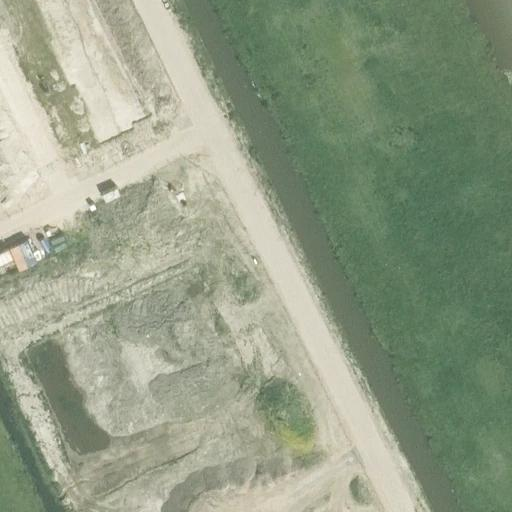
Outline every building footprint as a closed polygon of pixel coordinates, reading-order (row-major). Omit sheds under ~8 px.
[(81,0),(52,0),(39,7),(48,26),(86,8),(85,7),(81,0)] [(86,8),(48,26),(57,45),(53,47),(59,59),(88,45),(83,35),(97,28),(87,6),(85,7),(86,8)] [(18,32),(5,39),(8,46),(21,39),(18,32)] [(21,39),(8,46),(11,53),(25,46),(21,39)] [(94,57),(65,71),(71,83),(75,81),(86,105),(124,86),(121,80),(122,79),(113,61),(99,68),(94,57)] [(124,86),(86,105),(98,128),(93,130),(99,142),(128,128),(123,117),(137,110),(129,93),(127,93),(124,86)] [(56,111),(43,117),(46,124),(59,118),(56,111)] [(59,118),(46,124),(49,131),(63,125),(59,118)] [(9,120),(0,124),(0,133),(12,127),(9,120)] [(24,152),(11,159),(15,166),(28,160),(24,152)] [(11,159),(0,164),(0,168),(2,172),(15,166),(11,159)]
